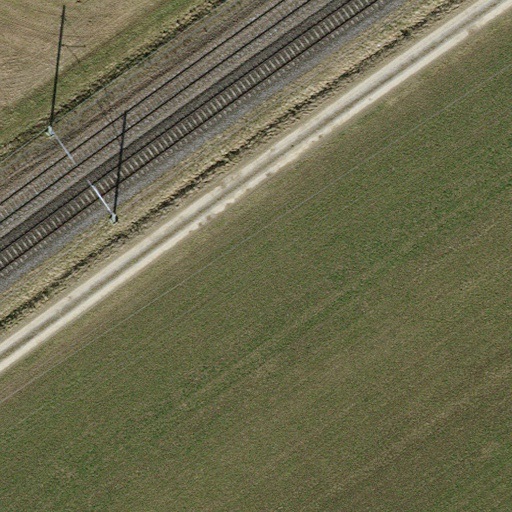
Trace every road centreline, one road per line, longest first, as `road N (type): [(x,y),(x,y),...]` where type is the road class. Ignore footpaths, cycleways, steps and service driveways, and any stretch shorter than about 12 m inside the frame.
road 1 (track): [(504,0),(0,362)]
road 2 (track): [(0,136),(186,0)]
